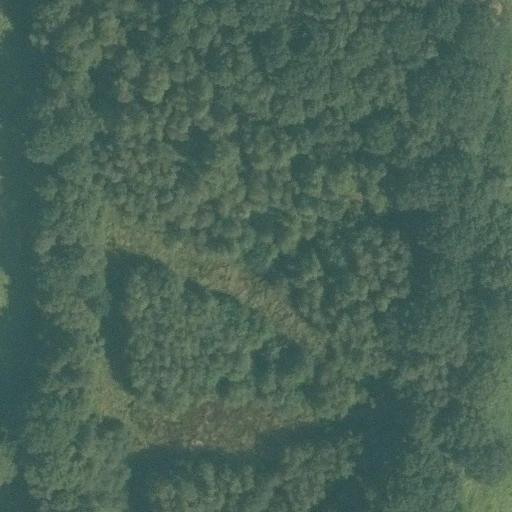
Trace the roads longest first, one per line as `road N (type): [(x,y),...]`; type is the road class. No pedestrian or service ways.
road 1 (track): [(404,511),(464,372),(479,197)]
road 2 (track): [(479,197),(488,0)]
